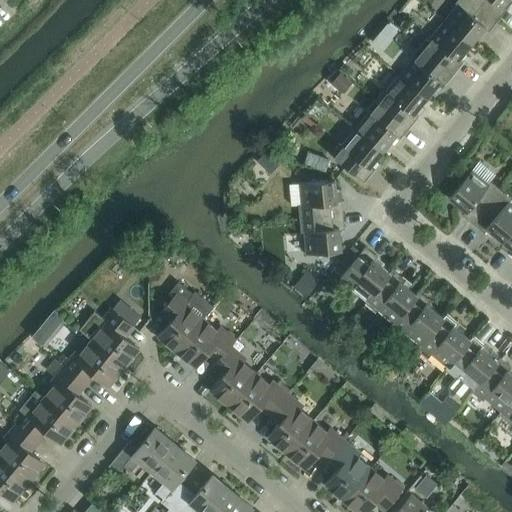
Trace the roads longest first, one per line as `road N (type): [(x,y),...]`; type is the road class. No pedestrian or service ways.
road 1 (secondary): [(0,245),(268,0)]
road 2 (residential): [(46,511),(151,386),(304,511)]
road 3 (residential): [(511,317),(408,233),(397,210),(511,66)]
road 4 (secondary): [(205,0),(0,204)]
